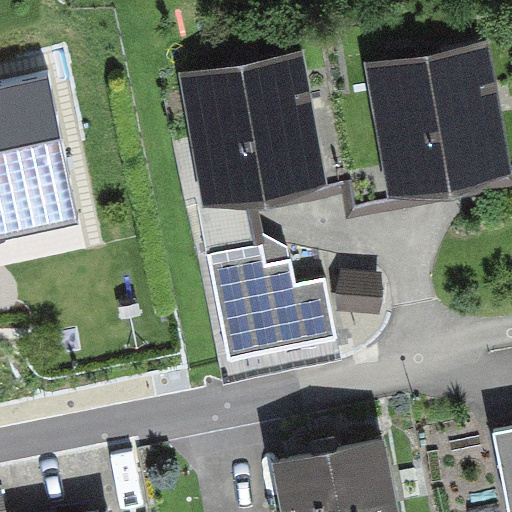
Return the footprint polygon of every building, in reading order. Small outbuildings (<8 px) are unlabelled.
[(479,54),(381,73),(403,190),(502,171),(479,54)] [(293,62),(191,83),(216,204),(200,207),(230,355),(329,335),(318,282),(290,288),(285,265),(262,269),(248,196),(318,182),(293,62)] [(0,201),(64,188),(42,84),(0,93),(0,201)] [(511,416),(495,419),(511,508),(511,507),(511,416)] [(387,511),(372,429),(285,446),(298,511),(387,511)]
